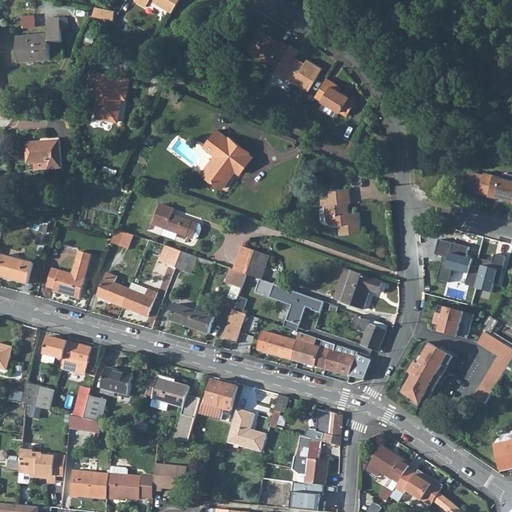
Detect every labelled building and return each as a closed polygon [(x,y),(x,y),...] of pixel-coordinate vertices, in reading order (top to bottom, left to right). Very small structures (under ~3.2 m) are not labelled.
[(134,0),(146,7),(149,0),(151,0),(172,12),(179,0),(134,0)] [(116,10),(96,6),(93,15),(114,20),(116,10)] [(254,14),(245,9),(241,17),(249,22),(254,14)] [(24,14),(24,27),(37,27),(37,14),(24,14)] [(17,35),(19,60),(51,57),(50,41),(62,40),(61,28),(69,27),(68,17),(60,18),(60,16),(47,17),(49,32),(17,35)] [(281,42),(259,29),(247,49),(277,67),(291,45),(282,40),(281,42)] [(300,50),(291,45),(277,67),(275,71),(294,83),(294,82),(308,91),(322,68),(307,58),(305,62),(303,66),(301,64),(300,61),(295,58),(296,56),(300,50)] [(305,62),(296,56),(295,58),(300,61),(301,64),(303,66),(305,62)] [(503,77),(505,70),(493,67),(491,75),(503,77)] [(96,92),(99,73),(89,71),(86,91),(96,92)] [(130,77),(99,72),(99,73),(96,92),(96,93),(100,94),(96,118),(118,121),(120,110),(119,110),(120,105),(121,105),(122,98),(126,99),(130,77)] [(341,87),(326,78),(316,95),(348,115),(356,101),(339,91),(341,87)] [(164,94),(178,100),(181,94),(167,87),(164,94)] [(216,155),(203,173),(223,188),(233,175),(231,173),(234,168),(236,170),(240,173),(253,156),(249,153),(250,152),(229,137),(229,138),(218,129),(206,145),(217,153),(216,155)] [(61,140),(27,143),(29,170),(63,168),(61,140)] [(360,144),(352,141),(348,146),(357,150),(360,144)] [(217,153),(206,145),(205,147),(216,155),(217,153)] [(480,189),(484,173),(468,170),(467,185),(480,189)] [(480,189),(479,190),(489,193),(489,194),(511,200),(511,178),(501,176),(484,172),(484,173),(480,189)] [(7,176),(0,176),(0,179),(0,182),(2,182),(2,190),(8,189),(7,181),(8,181),(7,176)] [(341,234),(362,232),(360,211),(350,212),(349,202),(351,202),(350,188),(331,190),(331,197),(322,198),(323,205),(326,205),(327,221),(332,225),(340,224),(341,234)] [(175,208),(160,203),(153,223),(188,236),(194,238),(197,237),(199,235),(201,229),(201,226),(199,223),(193,221),(173,214),(175,208)] [(294,217),(288,215),(285,222),(291,224),(294,217)] [(135,235),(118,228),(113,242),(129,249),(135,235)] [(437,279),(447,281),(451,268),(467,273),(471,259),(467,258),(470,247),(439,239),(435,255),(443,257),(437,279)] [(183,251),(166,245),(160,261),(176,267),(183,251)] [(255,250),(242,246),(234,269),(247,274),(255,250)] [(271,255),(255,250),(247,274),(261,279),(262,279),(271,255)] [(65,292),(64,294),(80,299),(86,278),(85,278),(92,255),(80,251),(73,274),(52,268),(47,286),(54,288),(54,291),(62,293),(62,292),(65,292)] [(214,262),(183,251),(176,267),(192,273),(197,261),(212,267),(214,262)] [(20,255),(13,254),(12,257),(4,255),(0,268),(0,275),(10,278),(10,277),(17,279),(17,280),(28,283),(34,263),(19,259),(20,255)] [(490,268),(480,266),(475,289),(491,293),(493,285),(500,286),(507,257),(494,254),(490,268)] [(234,269),(231,268),(226,282),(233,284),(242,288),(247,274),(234,269)] [(342,302),(364,309),(371,290),(379,293),(383,282),(345,269),(335,298),(343,301),(342,302)] [(118,276),(108,272),(99,296),(124,306),(131,289),(115,282),(118,276)] [(262,279),(261,279),(256,293),(264,296),(292,306),(287,321),(300,326),(307,306),(313,308),(312,309),(321,312),(325,302),(262,279)] [(158,292),(133,282),(131,289),(124,306),(149,316),(158,292)] [(242,288),(233,284),(229,296),(238,300),(242,288)] [(249,299),(241,296),(236,308),(245,312),(249,299)] [(197,309),(178,302),(172,319),(191,326),(197,309)] [(208,306),(199,302),(197,309),(191,326),(210,333),(216,316),(206,312),(208,306)] [(474,314),(440,305),(434,330),(468,338),(474,314)] [(244,312),(234,309),(223,338),(236,342),(241,330),(238,329),(244,312)] [(247,314),(244,312),(238,329),(241,330),(247,314)] [(389,325),(371,319),(357,314),(352,326),(367,331),(359,350),(377,356),(389,325)] [(500,322),(491,316),(482,329),(491,335),(500,322)] [(300,326),(287,321),(285,326),(298,331),(300,326)] [(297,340),(264,331),(258,349),(293,359),(297,340)] [(317,337),(300,332),(297,340),(293,359),(326,368),(331,350),(334,351),(336,344),(322,339),(320,347),(315,345),(317,337)] [(69,341),(49,336),(45,354),(65,359),(65,358),(69,341)] [(511,344),(501,338),(500,340),(511,347),(511,344)] [(93,346),(69,341),(65,358),(65,359),(62,368),(86,374),(93,346)] [(454,355),(428,341),(398,393),(423,410),(454,355)] [(0,367),(7,369),(13,347),(0,343),(0,367)] [(347,348),(336,344),(334,351),(331,350),(326,368),(339,372),(346,350),(347,348)] [(358,354),(346,350),(339,372),(350,375),(358,354)] [(373,360),(358,354),(350,375),(365,379),(373,360)] [(136,374),(107,367),(102,388),(103,388),(102,392),(115,396),(116,391),(130,395),(136,374)] [(171,378),(160,375),(159,380),(154,397),(153,399),(154,399),(170,403),(185,407),(183,414),(182,414),(175,439),(189,442),(200,405),(201,398),(188,395),(191,386),(176,382),(170,380),(171,378)] [(159,380),(151,378),(146,395),(154,397),(159,380)] [(214,379),(211,378),(203,406),(206,407),(214,379)] [(239,386),(214,379),(206,407),(203,406),(201,413),(222,419),(225,408),(232,410),(239,386)] [(57,390),(28,382),(23,403),(27,404),(41,407),(52,410),(57,390)] [(92,389),(82,387),(79,399),(89,401),(91,395),(92,389)] [(24,395),(16,393),(15,399),(22,401),(24,395)] [(290,397),(281,394),(276,408),(282,410),(286,411),(290,397)] [(107,399),(91,395),(89,401),(85,418),(102,422),(107,399)] [(89,401),(79,399),(75,416),(85,418),(89,401)] [(168,410),(170,403),(154,399),(152,406),(168,410)] [(262,451),(267,434),(251,429),(252,425),(253,424),(256,414),(237,408),(228,441),(262,451)] [(322,440),(340,445),(341,437),(343,414),(325,411),(319,410),(316,432),(321,433),(319,439),(322,440)] [(75,416),(71,415),(70,428),(83,430),(85,418),(75,416)] [(102,422),(85,418),(83,430),(100,433),(102,422)] [(313,438),(300,434),(296,456),(303,457),(300,482),(327,485),(329,460),(320,459),(322,440),(319,439),(317,439),(313,438)] [(511,440),(495,444),(501,471),(511,468),(511,440)] [(403,459),(382,446),(368,468),(379,476),(382,472),(392,478),(380,496),(388,501),(396,488),(409,468),(410,466),(402,461),(403,459)] [(35,450),(23,449),(21,461),(21,469),(19,482),(28,483),(30,482),(31,475),(36,476),(36,477),(49,478),(48,482),(57,483),(57,480),(60,455),(35,452),(35,450)] [(67,456),(60,455),(57,480),(65,480),(67,456)] [(9,460),(8,468),(21,469),(21,461),(9,460)] [(188,467),(157,464),(155,477),(154,490),(163,491),(163,487),(186,490),(188,467)] [(125,467),(111,466),(111,473),(108,497),(117,498),(117,496),(127,497),(141,498),(141,496),(153,497),(154,490),(155,477),(143,476),(129,475),(129,470),(127,468),(125,467)] [(418,473),(409,468),(396,488),(405,493),(407,490),(432,506),(435,501),(440,492),(444,487),(434,481),(432,484),(417,474),(418,473)] [(111,473),(74,469),(71,496),(79,497),(79,496),(89,497),(89,495),(99,496),(99,498),(108,499),(108,497),(111,473)] [(435,479),(420,470),(418,473),(417,474),(432,484),(434,481),(435,479)] [(276,486),(262,485),(261,492),(273,493),(275,493),(276,486)] [(273,493),(261,492),(258,505),(271,506),(273,493)] [(435,501),(441,506),(448,498),(440,492),(435,501)] [(464,511),(448,498),(441,506),(448,511),(464,511)] [(0,511),(38,511),(40,506),(17,504),(0,502),(0,511)] [(381,511),(384,508),(375,502),(368,511),(381,511)]
